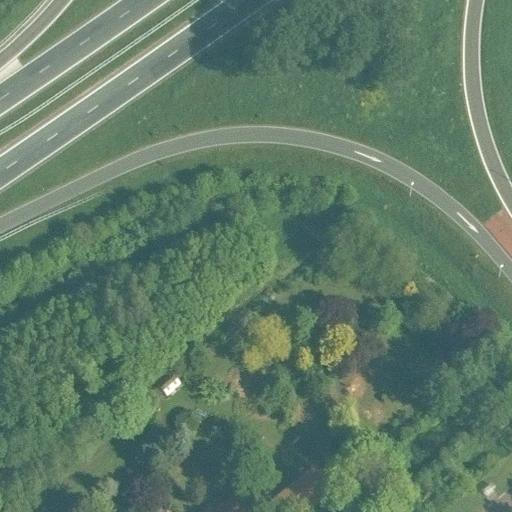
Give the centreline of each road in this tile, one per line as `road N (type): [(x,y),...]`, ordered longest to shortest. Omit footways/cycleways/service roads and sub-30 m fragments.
road 1 (trunk): [(0,227),(152,156),(260,137),(310,142),(390,167),(470,228),(511,276)]
road 2 (trunk): [(0,173),(250,0)]
road 3 (trunk): [(511,206),(471,89),(477,0)]
road 4 (trunk): [(146,0),(0,100)]
